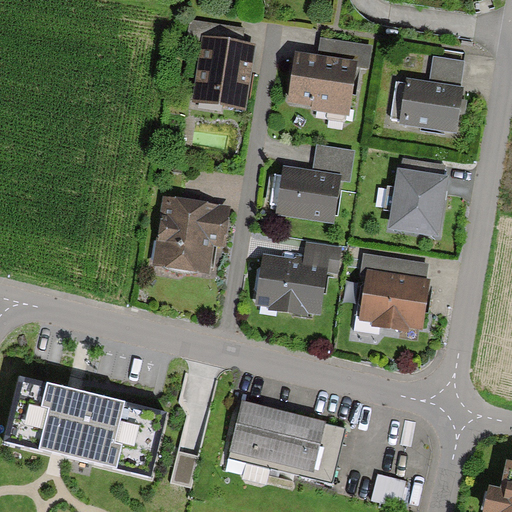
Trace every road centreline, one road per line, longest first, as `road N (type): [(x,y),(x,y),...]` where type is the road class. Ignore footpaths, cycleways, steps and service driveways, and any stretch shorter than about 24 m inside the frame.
road 1 (residential): [(2,297),(452,410)]
road 2 (residential): [(452,410),(450,382),(511,32)]
